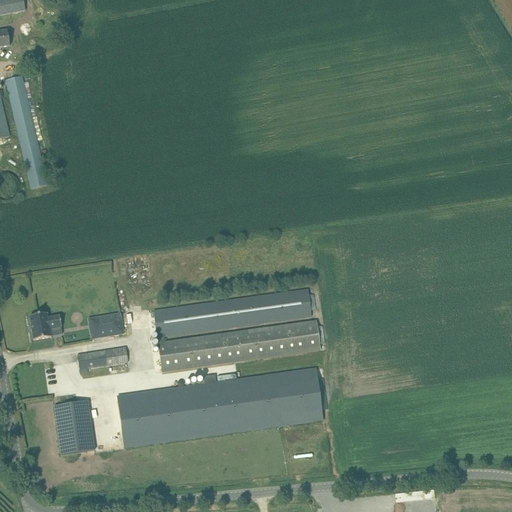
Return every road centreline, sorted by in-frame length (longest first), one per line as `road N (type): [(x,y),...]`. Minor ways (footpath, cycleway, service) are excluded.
road 1 (unclassified): [(511,477),(55,511)]
road 2 (unknown): [(0,359),(134,339),(146,376)]
road 3 (unclassified): [(44,511),(24,493),(0,371)]
